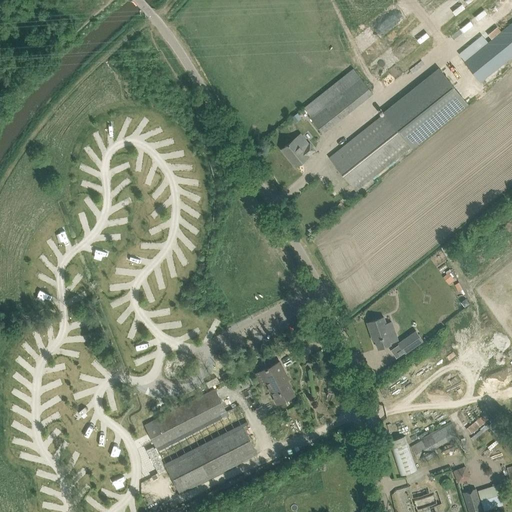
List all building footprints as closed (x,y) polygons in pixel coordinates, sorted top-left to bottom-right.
[(511,24),(465,63),(480,81),(511,54),(511,24)] [(329,157),(356,191),(411,147),(467,103),(440,69),(384,113),(385,113),(329,157)] [(322,132),(335,122),(316,98),(304,108),(310,116),(310,117),(322,132)] [(297,113),(291,118),(294,122),(301,118),(297,113)] [(294,139),(281,149),(295,166),(308,156),(308,155),(315,150),(310,144),(309,144),(300,134),(294,139)] [(392,320),(385,322),(384,317),(377,320),(367,323),(372,338),(374,338),(378,348),(390,344),(390,342),(398,339),(392,320)] [(416,331),(398,343),(405,353),(423,340),(416,331)] [(286,378),(288,377),(279,361),(260,371),(277,403),(294,394),(286,378)] [(215,389),(145,425),(156,447),(156,448),(226,412),(215,389)] [(466,428),(471,434),(485,421),(481,416),(466,428)] [(411,447),(417,458),(459,434),(452,423),(411,447)] [(243,426),(166,467),(180,493),(257,454),(249,437),(243,426)] [(416,470),(404,436),(390,441),(401,475),(416,470)] [(153,446),(146,449),(158,472),(165,469),(153,446)] [(452,470),(457,483),(471,477),(465,465),(452,470)] [(40,471),(42,483),(48,482),(45,470),(40,471)] [(435,511),(434,506),(442,504),(437,490),(429,492),(427,486),(410,492),(412,498),(410,499),(414,511),(435,511)] [(463,492),(469,511),(482,511),(475,489),(463,492)]
